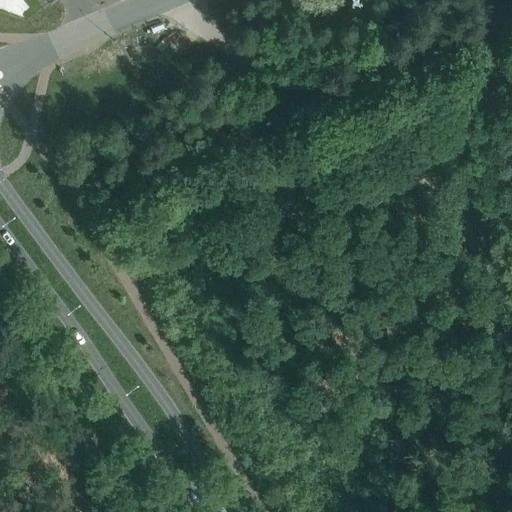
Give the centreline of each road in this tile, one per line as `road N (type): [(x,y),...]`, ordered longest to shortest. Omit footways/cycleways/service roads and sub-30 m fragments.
road 1 (secondary): [(230,511),(148,376),(0,183)]
road 2 (secondary): [(0,230),(208,511)]
road 3 (unknown): [(350,136),(511,69)]
road 4 (unclassified): [(22,62),(152,0)]
